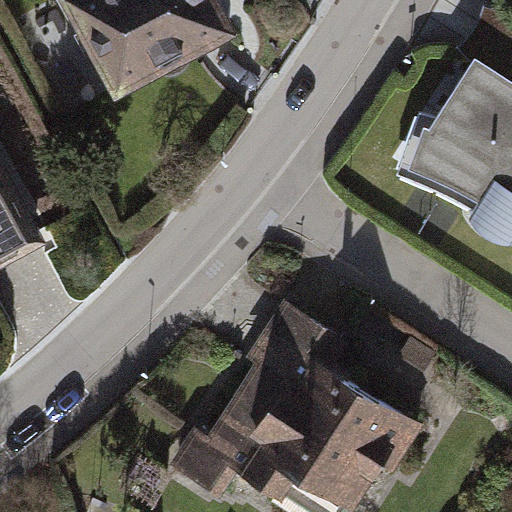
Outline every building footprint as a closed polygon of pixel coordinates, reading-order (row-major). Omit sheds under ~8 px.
[(239,0),(56,0),(46,6),(110,117),(258,32),(239,0)] [(408,178),(497,233),(511,209),(511,22),(507,19),(408,178)] [(0,177),(0,251),(31,235),(0,177)] [(511,209),(497,233),(511,242),(511,209)] [(318,511),(362,511),(421,431),(324,362),(348,329),(289,287),(165,459),(220,498),(246,461),(318,511)]
